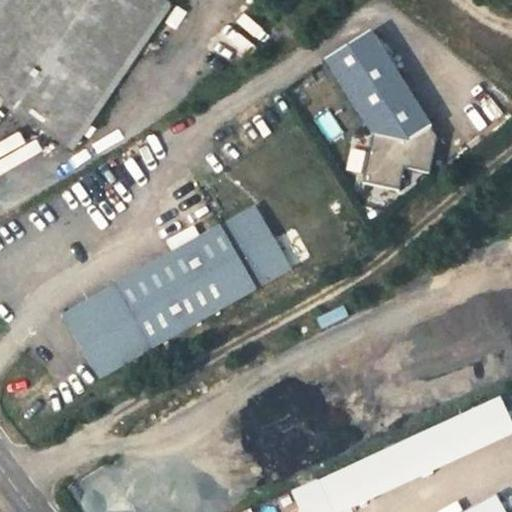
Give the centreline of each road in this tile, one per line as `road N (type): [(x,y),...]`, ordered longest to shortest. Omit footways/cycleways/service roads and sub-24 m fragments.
road 1 (track): [(15,483),(76,451),(155,444),(285,366),(404,309),(511,277)]
road 2 (track): [(76,451),(113,414),(364,273),(511,150)]
